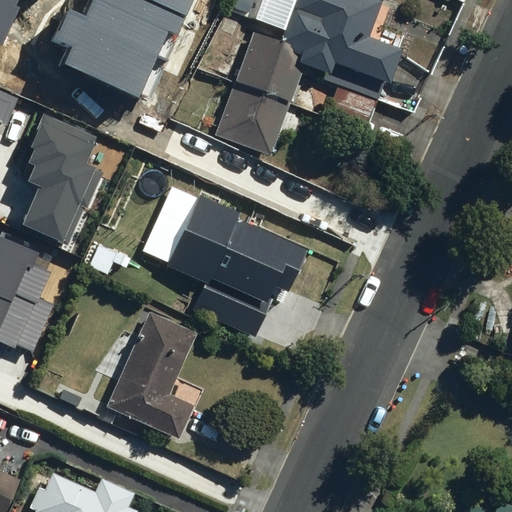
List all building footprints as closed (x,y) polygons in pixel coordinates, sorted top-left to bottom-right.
[(64,65),(141,98),(170,31),(180,35),(195,0),(0,0),(0,43),(5,45),(21,7),(17,5),(18,0),(94,0),(88,17),(69,8),(55,40),(72,47),(64,65)] [(295,0),(279,41),(255,31),(213,136),(270,158),(306,67),(326,75),(331,62),(387,85),(402,48),(367,34),(380,0),(295,0)] [(379,100),(339,85),(326,124),(365,138),(379,100)] [(0,120),(7,123),(18,99),(0,91),(0,120)] [(24,225),(72,246),(104,171),(86,163),(97,138),(45,115),(31,147),(36,149),(31,162),(38,165),(31,181),(42,186),(24,225)] [(198,195),(165,268),(207,287),(209,281),(266,307),(283,269),(297,275),(308,251),(238,219),(240,214),(198,195)] [(0,340),(16,348),(18,345),(35,352),(56,305),(41,298),(53,272),(48,270),(54,254),(3,232),(0,237),(0,340)] [(197,333),(149,312),(105,408),(177,441),(193,406),(168,394),(197,333)] [(0,511),(4,511),(19,481),(0,471),(0,511)] [(136,511),(137,511),(128,507),(135,493),(101,477),(94,492),(53,473),(45,490),(40,487),(30,509),(35,511),(34,511),(136,511)] [(511,511),(511,505),(497,499),(491,511),(511,511)] [(469,511),(449,503),(444,511),(469,511)]
